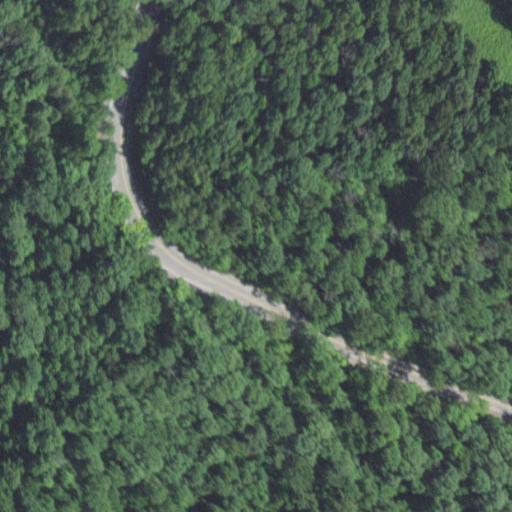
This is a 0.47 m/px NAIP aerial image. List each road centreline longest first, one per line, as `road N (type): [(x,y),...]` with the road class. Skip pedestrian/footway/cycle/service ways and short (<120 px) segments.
road 1 (primary): [(511,417),(161,253),(126,201)]
road 2 (primary): [(126,201),(118,134),(148,0)]
